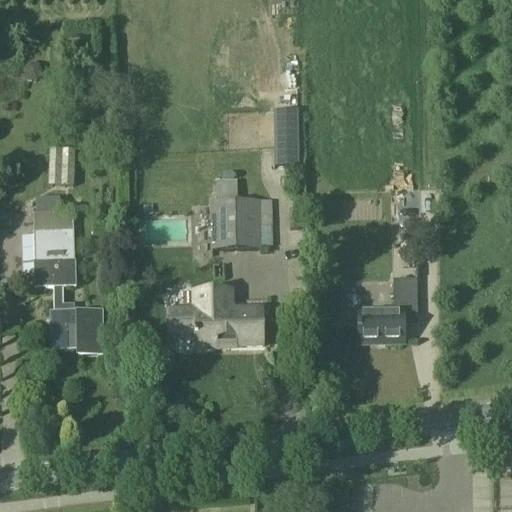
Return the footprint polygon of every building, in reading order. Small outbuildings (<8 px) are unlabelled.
[(49,152),(48,188),(73,189),(74,153),(49,152)] [(298,154),(274,155),(274,169),(298,168),(298,154)] [(214,184),(215,204),(209,205),(210,254),(272,252),(271,203),(236,204),(236,184),(214,184)] [(74,263),(73,263),(73,215),(59,215),(59,201),(35,201),(35,215),(32,215),(34,264),(33,264),(34,291),(53,291),(53,316),(50,316),(50,353),(77,352),(77,359),(102,358),(101,315),(73,316),(73,308),(62,308),(61,291),(75,290),(74,263)] [(403,346),(403,320),(416,320),(416,282),(393,283),(393,314),(357,315),(358,347),(403,346)] [(262,349),(261,312),(226,313),(226,296),(193,297),(195,351),(262,349)] [(16,336),(1,337),(2,362),(16,361),(16,336)]
